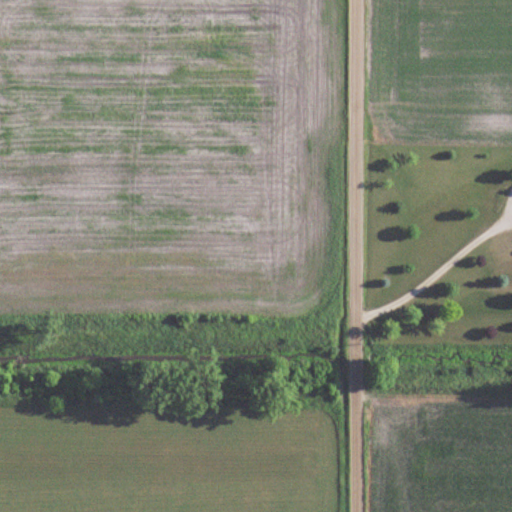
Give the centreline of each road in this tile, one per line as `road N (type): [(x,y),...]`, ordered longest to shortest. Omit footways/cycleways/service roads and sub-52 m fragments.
road 1 (residential): [(352,511),(356,0)]
road 2 (residential): [(354,343),(511,341)]
